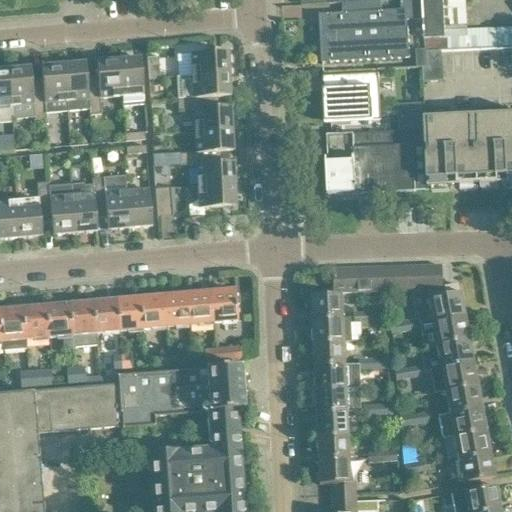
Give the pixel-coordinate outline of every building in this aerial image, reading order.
[(343,15),(320,17),(320,19),(321,39),(321,45),(322,64),(410,59),(409,22),(424,21),(422,2),(422,0),(402,2),(402,11),(381,13),(381,3),(343,5),(343,15)] [(446,0),(422,2),(424,21),(426,51),(426,54),(442,53),(449,53),(448,32),(446,0)] [(491,51),(501,50),(500,30),(490,31),(491,51)] [(501,50),(511,50),(511,30),(500,30),(501,50)] [(460,52),(470,52),(469,31),(459,32),(460,52)] [(470,52),(480,51),(480,31),(469,31),(470,52)] [(480,51),(491,51),(490,31),(480,31),(480,51)] [(449,53),(460,52),(459,32),(448,32),(449,53)] [(427,69),(426,54),(426,51),(417,52),(417,70),(421,69),(427,69)] [(230,75),(229,53),(192,55),(193,77),(230,75)] [(444,78),(442,53),(426,54),(427,69),(421,69),(422,84),(445,82),(444,78)] [(161,80),(159,58),(148,59),(150,81),(161,80)] [(144,96),(141,59),(119,61),(122,98),(123,109),(145,106),(144,96)] [(122,98),(119,61),(97,63),(98,76),(86,77),(89,105),(100,104),(100,100),(122,98)] [(89,105),(86,77),(85,65),(63,66),(68,113),(89,111),(89,105)] [(68,113),(63,66),(42,68),(43,81),(45,109),(46,115),(68,113)] [(45,109),(43,81),(32,82),(31,69),(8,71),(12,121),(34,119),(33,110),(45,109)] [(12,121),(8,71),(0,71),(0,125),(13,124),(12,121)] [(324,77),(323,77),(323,85),(323,87),(323,91),(323,92),(325,124),(382,122),(379,74),(324,77)] [(193,77),(183,77),(184,100),(190,100),(218,98),(231,98),(230,75),(193,77)] [(218,109),(218,98),(190,100),(191,111),(194,111),(196,132),(232,131),(231,108),(218,109)] [(178,100),(178,112),(191,111),(190,100),(184,100),(178,100)] [(101,116),(100,104),(89,105),(89,111),(90,117),(101,116)] [(422,105),(400,106),(400,107),(401,131),(423,130),(422,105)] [(46,115),(45,109),(33,110),(34,119),(34,122),(46,121),(45,115),(46,115)] [(511,115),(426,120),(426,132),(429,184),(449,183),(449,188),(460,187),(460,183),(498,181),(499,185),(510,185),(509,180),(511,180),(511,115)] [(233,153),(232,131),(196,132),(197,154),(193,155),(193,166),(197,166),(221,164),(220,154),(233,153)] [(429,184),(426,132),(401,133),(327,137),(329,161),(327,162),(329,197),(416,193),(416,192),(429,191),(429,184)] [(145,141),(145,134),(125,135),(125,143),(145,141)] [(146,147),(126,149),(126,156),(146,155),(146,147)] [(180,155),(181,167),(193,166),(193,155),(180,155)] [(234,164),(221,164),(197,166),(198,186),(235,184),(234,164)] [(130,230),(127,193),(125,193),(124,181),(124,177),(103,179),(104,183),(105,191),(94,192),(97,220),(107,219),(108,232),(130,230)] [(103,179),(93,180),(93,187),(94,187),(94,192),(105,191),(104,183),(103,179)] [(37,185),(37,197),(49,196),(49,189),(48,184),(37,185)] [(237,208),(235,184),(198,186),(199,201),(188,207),(189,219),(203,218),(203,210),(237,208)] [(94,192),(94,187),(93,187),(83,188),(83,185),(71,186),(76,235),(98,233),(97,220),(94,192)] [(76,235),(71,186),(49,189),(49,196),(52,224),(53,237),(76,235)] [(170,190),(156,191),(158,219),(172,218),(170,190)] [(152,228),(149,191),(127,193),(130,230),(152,228)] [(52,224),(49,196),(37,197),(38,201),(17,203),(20,240),(42,238),(41,225),(52,224)] [(0,241),(20,240),(17,203),(0,204),(0,241)] [(442,291),(440,267),(428,268),(429,292),(442,291)] [(405,292),(404,268),(392,269),(393,293),(405,292)] [(417,292),(416,268),(404,268),(405,292),(417,292)] [(429,292),(428,268),(416,268),(417,292),(429,292)] [(381,293),(380,269),(368,270),(369,294),(381,293)] [(393,293),(392,269),(380,269),(381,293),(393,293)] [(357,294),(356,270),(344,271),(345,295),(357,294)] [(369,294),(368,270),(356,270),(357,294),(369,294)] [(345,295),(344,271),(332,271),(332,276),(332,280),(332,281),(332,285),(333,296),(340,296),(340,295),(345,295)] [(235,292),(211,294),(213,325),(238,322),(236,306),(239,305),(239,296),(235,296),(235,292)] [(213,325),(211,294),(187,296),(190,327),(213,325)] [(418,320),(405,322),(407,333),(420,331),(419,326),(465,317),(461,294),(428,300),(430,313),(417,315),(418,320)] [(190,327),(187,296),(164,298),(166,329),(190,327)] [(342,320),(340,296),(333,296),(310,297),(311,322),(342,320)] [(166,329),(164,298),(140,300),(143,331),(166,329)] [(143,331),(140,300),(117,302),(119,333),(143,331)] [(119,333),(117,302),(93,304),(96,335),(119,333)] [(97,347),(96,335),(93,304),(70,306),(73,349),(97,347)] [(73,349),(70,306),(46,308),(49,339),(63,338),(63,351),(73,351),(73,349)] [(49,339),(46,308),(22,310),(25,341),(26,341),(49,339)] [(25,341),(22,310),(0,312),(0,326),(1,344),(2,344),(3,353),(26,350),(26,341),(25,341)] [(368,324),(368,313),(353,314),(353,325),(368,324)] [(383,313),(368,313),(368,324),(383,323),(383,313)] [(465,317),(419,326),(420,331),(423,349),(436,347),(469,341),(465,317)] [(351,343),(350,320),(350,319),(342,320),(311,322),(312,345),(343,344),(343,343),(351,343)] [(407,333),(405,322),(389,325),(391,336),(407,333)] [(473,364),(469,341),(436,347),(439,360),(422,363),(422,366),(408,369),(410,380),(425,377),(424,373),(431,371),(473,364)] [(344,367),(343,344),(312,345),(313,369),(344,367)] [(241,360),(240,348),(216,351),(217,362),(241,360)] [(217,362),(216,351),(204,352),(205,364),(217,362)] [(170,367),(168,352),(159,353),(161,368),(170,367)] [(178,352),(168,352),(170,367),(179,366),(178,352)] [(131,355),(121,356),(122,371),(132,370),(131,355)] [(122,371),(121,356),(112,357),(113,372),(122,371)] [(387,359),(386,359),(372,360),(372,371),(387,370),(387,359)] [(372,360),(358,361),(358,366),(358,372),(359,372),(372,371),(372,360)] [(473,364),(431,371),(435,395),(445,393),(478,387),(473,364)] [(344,367),(313,369),(314,392),(345,391),(345,376),(359,375),(359,372),(358,372),(358,366),(344,367)] [(84,368),(75,369),(77,384),(86,384),(84,368)] [(123,377),(117,378),(118,386),(122,429),(154,427),(154,418),(206,415),(207,441),(208,451),(195,452),(190,453),(179,453),(150,455),(153,511),(243,511),(239,449),(239,448),(239,446),(238,433),(237,419),(236,413),(245,412),(243,391),(242,380),(241,368),(207,370),(205,371),(203,372),(123,377)] [(77,384),(75,369),(66,370),(67,385),(77,384)] [(410,380),(408,369),(394,372),(395,382),(410,380)] [(50,371),(28,373),(29,389),(51,387),(50,371)] [(29,389),(28,373),(19,374),(20,389),(29,389)] [(117,378),(100,379),(101,388),(118,386),(117,378)] [(86,389),(0,396),(0,511),(43,511),(36,432),(121,427),(121,429),(122,429),(118,386),(101,388),(86,389)] [(482,410),(478,387),(445,393),(449,415),(449,416),(482,410)] [(357,390),(345,391),(314,392),(315,415),(346,414),(358,413),(357,409),(361,409),(360,394),(357,394),(357,390)] [(392,405),(391,405),(377,406),(378,417),(392,416),(392,405)] [(378,417),(377,406),(363,407),(363,418),(378,417)] [(486,433),(482,410),(449,416),(449,415),(438,417),(442,441),(453,439),(486,433)] [(429,413),(414,416),(416,426),(431,424),(429,413)] [(348,438),(346,414),(315,415),(316,439),(348,438)] [(416,426),(414,416),(399,418),(401,429),(416,426)] [(490,456),(486,433),(453,439),(457,462),(490,456)] [(349,461),(348,438),(316,439),(317,462),(349,461)] [(397,463),(396,452),(381,453),(382,464),(397,463)] [(382,464),(381,453),(367,454),(367,465),(382,464)] [(494,479),(490,456),(457,462),(462,486),(494,479)] [(432,460),(418,463),(420,474),(434,471),(432,460)] [(356,504),(356,496),(355,484),(350,484),(349,461),(317,462),(318,487),(330,486),(331,505),(356,504)] [(420,474),(418,463),(403,465),(405,476),(420,474)] [(496,488),(453,496),(455,511),(496,511),(500,511),(496,488)] [(376,511),(376,503),(356,504),(331,505),(331,511),(376,511)]
